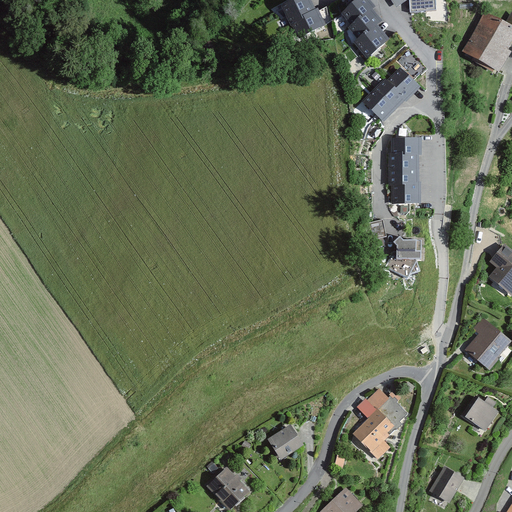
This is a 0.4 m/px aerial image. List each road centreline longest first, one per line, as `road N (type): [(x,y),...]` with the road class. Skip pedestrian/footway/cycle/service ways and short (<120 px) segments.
road 1 (residential): [(449,334),(438,324),(443,278),(432,74),(421,48),(379,0)]
road 2 (residential): [(449,334),(478,194),(494,139),(511,117)]
road 3 (residential): [(431,380),(405,371),(357,390),(335,420),(313,480),(284,511)]
road 4 (track): [(52,511),(153,404)]
road 5 (residential): [(399,511),(431,380)]
